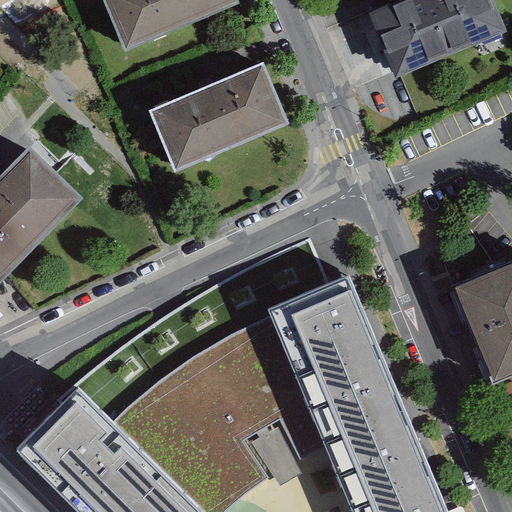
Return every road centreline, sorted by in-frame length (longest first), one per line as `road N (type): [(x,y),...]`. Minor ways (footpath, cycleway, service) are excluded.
road 1 (residential): [(0,363),(363,191)]
road 2 (tertiary): [(363,191),(501,511)]
road 3 (tertiary): [(363,191),(284,0)]
road 4 (residential): [(363,191),(492,124)]
